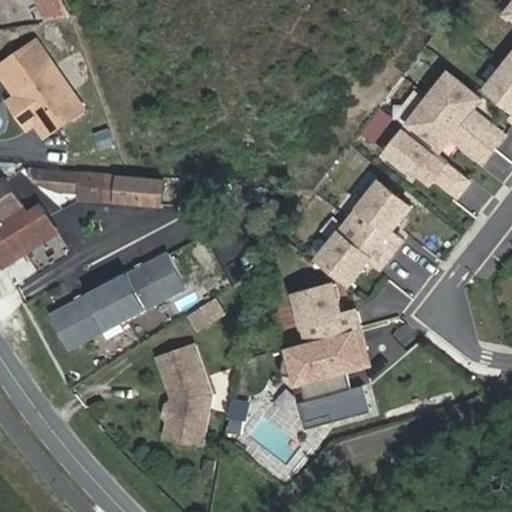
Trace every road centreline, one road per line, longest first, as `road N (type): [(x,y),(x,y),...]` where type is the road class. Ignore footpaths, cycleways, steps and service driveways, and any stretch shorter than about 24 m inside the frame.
road 1 (tertiary): [(125,511),(40,414),(0,352)]
road 2 (residential): [(511,206),(445,295),(444,321),(475,353)]
